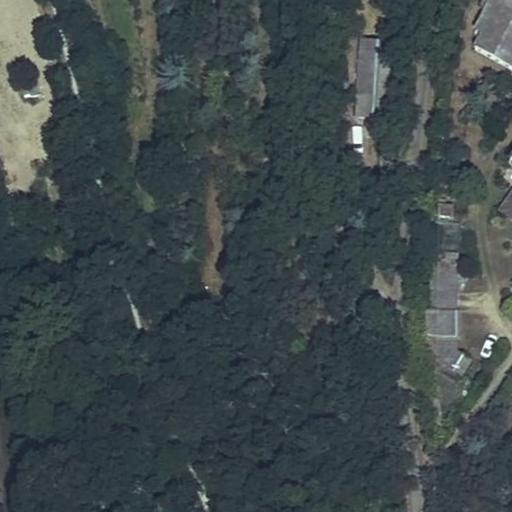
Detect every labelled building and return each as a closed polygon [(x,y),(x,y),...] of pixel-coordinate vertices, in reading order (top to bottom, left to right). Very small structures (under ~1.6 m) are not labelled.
[(463,3),(464,0),(457,0),(453,13),(449,31),(457,34),(463,3)] [(511,0),(501,0),(497,9),(482,37),(476,50),(475,52),(511,71),(511,0)] [(497,9),(501,0),(485,0),(484,3),(489,5),(497,9)] [(489,5),(484,3),(480,12),(484,14),(489,5)] [(497,9),(489,5),(484,14),(474,33),(482,37),(497,9)] [(473,49),(476,50),(482,37),(474,33),(473,49)] [(361,44),(357,95),(390,97),(394,46),(361,44)] [(20,82),(23,95),(38,93),(36,80),(20,82)] [(380,120),(389,120),(390,97),(357,95),(356,118),(380,120)] [(386,188),(389,120),(380,120),(379,153),(382,188),(386,188)] [(511,220),(511,209),(507,206),(501,214),(511,220)] [(436,207),(433,219),(449,220),(451,209),(444,208),(439,207),(436,207)] [(460,227),(434,225),(431,273),(457,273),(460,227)] [(351,245),(358,248),(362,236),(354,234),(351,245)] [(431,273),(430,285),(457,285),(457,273),(431,273)] [(466,285),(466,274),(457,273),(457,285),(466,285)] [(457,341),(457,285),(430,285),(430,315),(425,314),(425,348),(431,348),(430,359),(429,359),(430,370),(447,369),(455,355),(457,341)] [(469,363),(455,355),(447,369),(461,377),(469,363)] [(430,370),(435,429),(442,431),(474,384),(461,377),(447,369),(430,370)]
